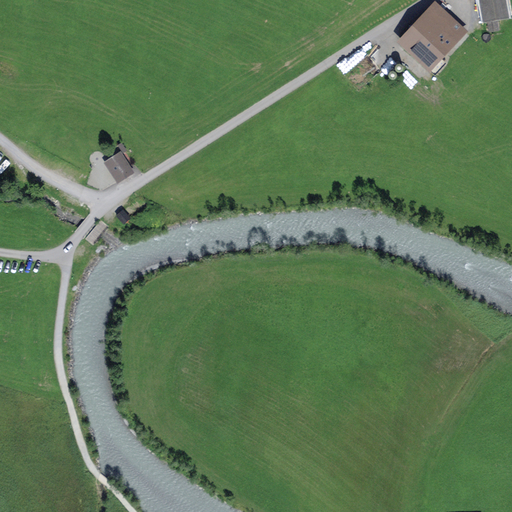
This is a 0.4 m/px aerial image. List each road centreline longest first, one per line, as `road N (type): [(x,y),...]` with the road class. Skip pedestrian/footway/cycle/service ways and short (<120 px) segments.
road 1 (unclassified): [(67,247),(103,205),(424,0)]
road 2 (track): [(141,511),(89,461),(59,372),(67,247)]
